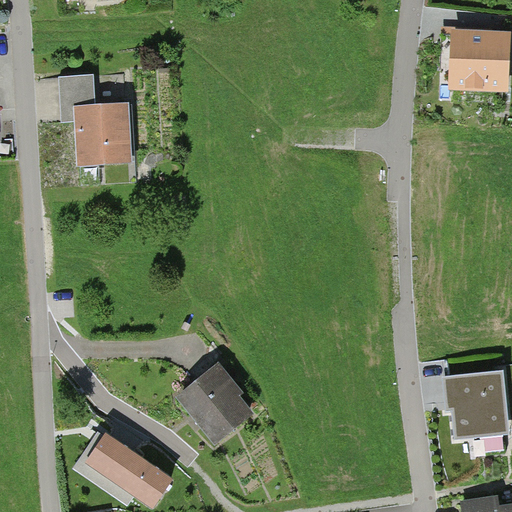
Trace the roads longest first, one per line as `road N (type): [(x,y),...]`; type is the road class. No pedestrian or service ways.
road 1 (residential): [(24,0),(51,511)]
road 2 (residential): [(404,312),(428,511)]
road 3 (residential): [(403,194),(412,0)]
